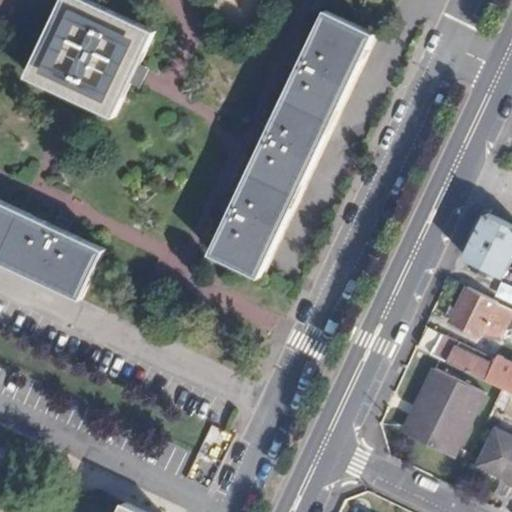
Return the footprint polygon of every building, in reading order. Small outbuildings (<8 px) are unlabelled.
[(136,56),(151,25),(98,0),(56,0),(23,68),(110,109),(127,74),(136,56)] [(260,129),(205,247),(254,270),(255,268),(368,28),(319,5),(269,109),(260,129)] [(0,255),(76,290),(99,242),(60,223),(0,195),(0,255)] [(511,223),(491,213),(471,258),(499,271),(510,275),(511,271),(511,223)] [(496,275),(508,281),(510,275),(499,271),(496,275)] [(511,305),(470,285),(453,322),(485,337),(486,334),(496,339),(503,338),(511,319),(511,305)] [(425,328),(418,345),(435,353),(443,337),(425,328)] [(435,353),(506,387),(511,390),(511,359),(501,355),(498,360),(444,335),(443,337),(435,353)] [(457,456),(488,392),(438,368),(411,425),(414,436),(457,456)] [(511,435),(500,429),(485,461),(511,476),(511,435)] [(118,511),(157,511),(126,497),(118,511)]
